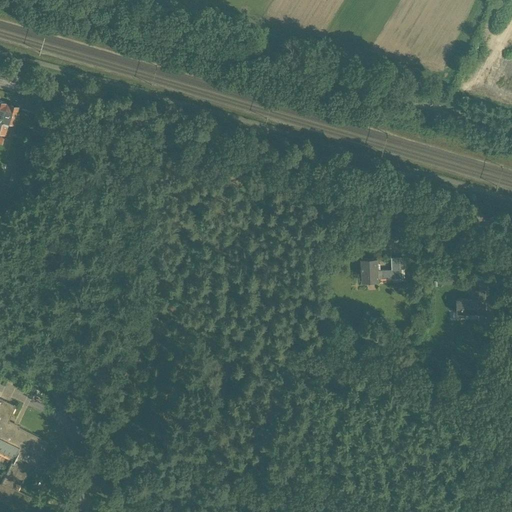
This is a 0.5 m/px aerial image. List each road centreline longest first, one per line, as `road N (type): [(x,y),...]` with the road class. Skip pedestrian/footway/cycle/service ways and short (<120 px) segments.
road 1 (secondary): [(511,229),(0,80)]
road 2 (unknown): [(79,0),(511,131)]
road 3 (unclassified): [(0,232),(121,452),(107,491)]
